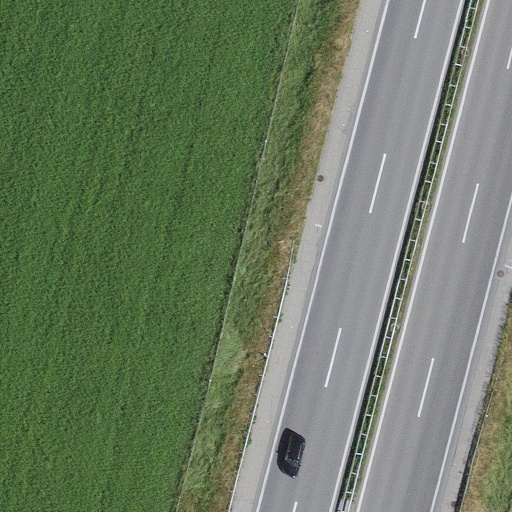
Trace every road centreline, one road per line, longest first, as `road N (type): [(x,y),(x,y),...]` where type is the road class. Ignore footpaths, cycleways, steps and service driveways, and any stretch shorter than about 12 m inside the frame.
road 1 (motorway): [(423,0),(293,511)]
road 2 (motorway): [(393,511),(511,47)]
